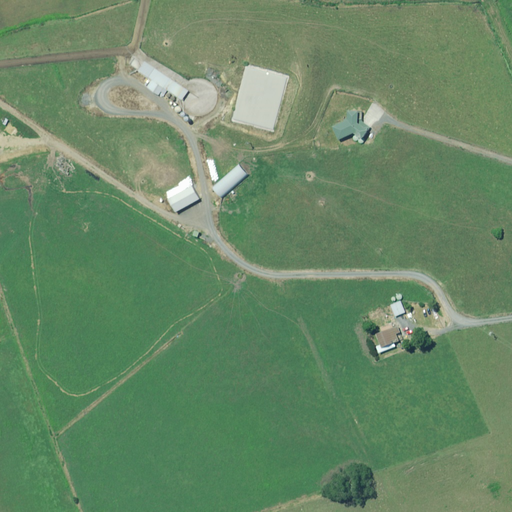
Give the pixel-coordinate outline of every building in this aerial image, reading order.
[(191,91),(148,62),(142,71),(155,80),(150,88),(162,96),(164,92),(167,94),(170,90),(185,100),(191,91)] [(363,119),(364,113),(352,111),(351,120),(336,127),(342,140),(357,133),(365,140),(372,130),(364,120),(363,119)] [(251,174),(242,164),(215,188),(224,198),(251,174)] [(203,199),(196,186),(172,199),(179,212),(203,199)] [(168,205),(162,198),(159,201),(165,208),(168,205)] [(408,313),(404,301),(393,305),(398,317),(408,313)] [(403,342),(397,328),(380,335),(384,345),(380,347),(382,353),(399,346),(398,344),(403,342)]
